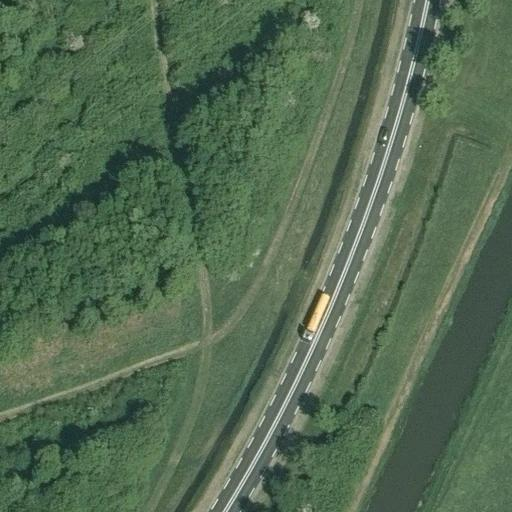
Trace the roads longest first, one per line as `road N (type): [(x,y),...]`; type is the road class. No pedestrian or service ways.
road 1 (unknown): [(156,0),(199,255),(205,344),(0,422)]
road 2 (primary): [(210,511),(325,315),(373,197),(424,0)]
road 3 (unknown): [(144,511),(207,411),(304,186),(361,0)]
